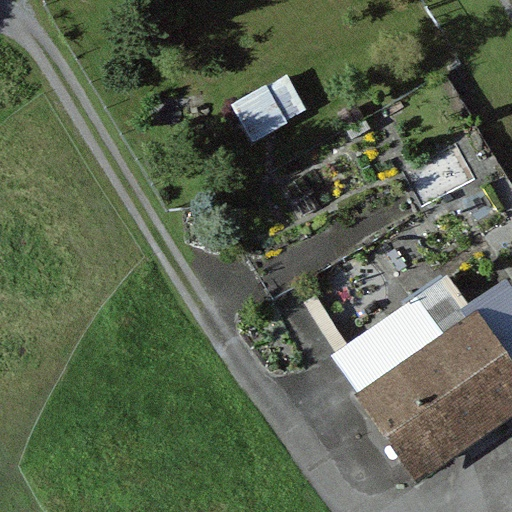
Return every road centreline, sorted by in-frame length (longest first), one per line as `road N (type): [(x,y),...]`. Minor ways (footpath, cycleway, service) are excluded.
road 1 (track): [(0,22),(35,44),(196,311),(351,511)]
road 2 (track): [(447,511),(511,477),(508,0)]
